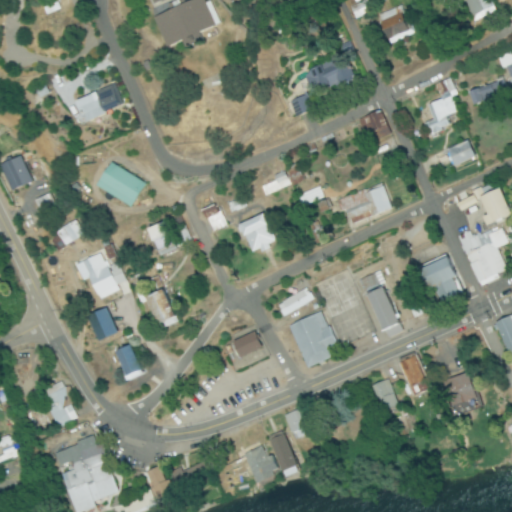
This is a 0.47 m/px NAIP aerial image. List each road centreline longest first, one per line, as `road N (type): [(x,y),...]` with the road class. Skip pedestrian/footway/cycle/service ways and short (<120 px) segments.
road 1 (residential): [(124,430),(248,291),(511,166)]
road 2 (residential): [(511,384),(340,0)]
road 3 (tertiary): [(124,430),(179,435),(251,413),(511,292)]
road 4 (residential): [(181,194),(511,36)]
road 5 (tertiary): [(0,226),(73,375),(93,406),(124,430)]
road 6 (residential): [(181,194),(94,0)]
